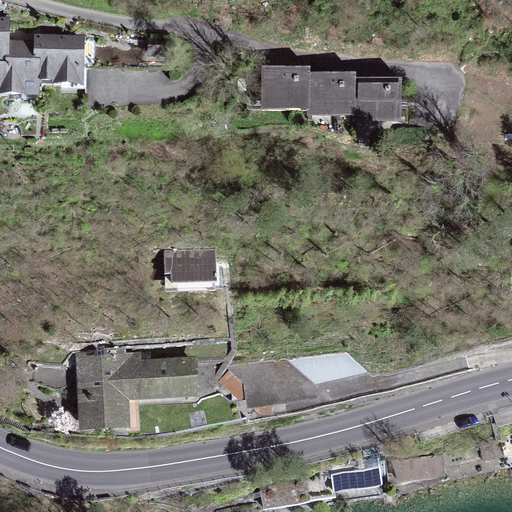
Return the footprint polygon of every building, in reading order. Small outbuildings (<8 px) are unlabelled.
[(82,40),(37,39),(36,46),(36,84),(67,85),(81,72),(82,40)] [(172,43),(87,41),(86,70),(172,72),(172,43)] [(36,46),(7,45),(6,67),(0,66),(0,94),(28,95),(36,87),(36,84),(36,46)] [(309,77),(309,73),(262,72),(261,103),(288,103),(288,111),(308,111),(308,109),(309,77)] [(355,78),(309,77),(308,109),(334,109),(334,117),(354,117),(354,114),(355,84),(355,78)] [(401,84),(355,84),(354,114),(380,115),(380,122),(401,123),(401,84)] [(173,286),(215,285),(215,281),(218,281),(217,277),(215,277),(214,254),(172,255),(173,286)] [(254,393),(226,367),(218,380),(240,401),(245,396),(246,410),(319,402),(319,389),(315,386),(367,374),(346,354),(286,361),(307,380),(296,392),(287,383),(277,394),(264,382),(254,393)] [(126,427),(124,399),(195,396),(193,363),(138,366),(137,358),(80,361),(84,429),(126,427)] [(286,361),(266,363),(287,383),(296,392),(307,380),(286,361)] [(277,394),(287,383),(266,363),(226,367),(254,393),(264,382),(277,394)] [(229,400),(235,422),(241,420),(236,398),(229,400)] [(501,444),(480,446),(483,461),(503,456),(501,444)] [(305,478),(260,487),(265,510),(312,500),(311,495),(334,492),(334,490),(380,485),(377,457),(367,458),(367,463),(352,465),(352,461),(345,462),(345,466),(331,467),(331,469),(319,470),(319,475),(305,477),(305,478)] [(431,457),(395,459),(396,468),(398,468),(399,481),(423,480),(423,473),(432,473),(431,457)]
